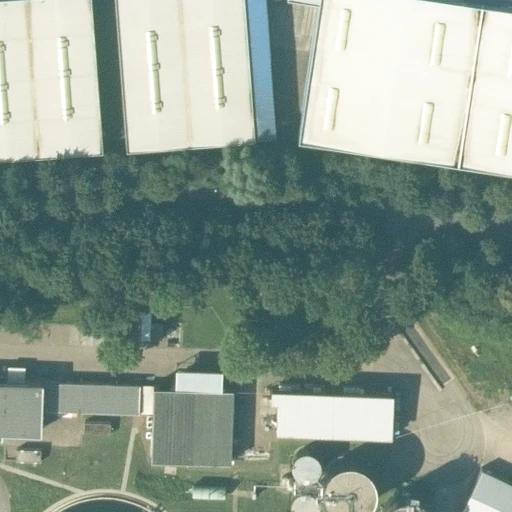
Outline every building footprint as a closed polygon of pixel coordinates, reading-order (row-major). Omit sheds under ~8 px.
[(0,0),(0,160),(107,153),(96,0),(120,0),(130,152),(280,140),(269,0),(0,0)] [(511,4),(479,0),(323,0),(303,138),(511,168),(511,4)] [(139,414),(140,386),(0,381),(0,431),(41,433),(42,411),(139,414)] [(233,389),(153,387),(150,461),(231,463),(233,389)] [(393,392),(271,388),(270,402),(277,402),(276,434),(391,437),(393,392)] [(313,511),(314,507),(344,511),(360,511),(368,467),(314,458),(315,453),(296,450),(285,511),(313,511)] [(511,511),(511,483),(481,469),(459,511),(511,511)] [(399,485),(381,511),(436,511),(438,510),(399,485)]
